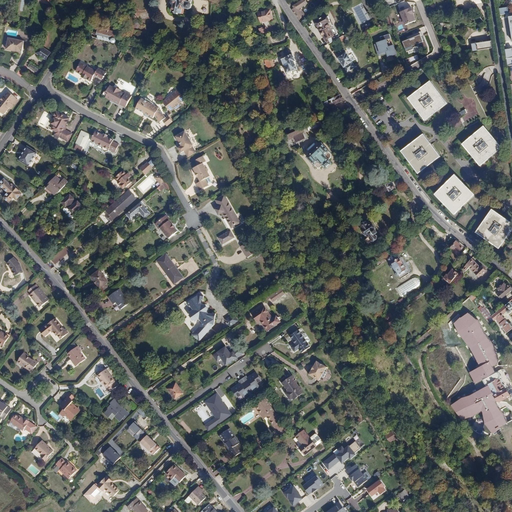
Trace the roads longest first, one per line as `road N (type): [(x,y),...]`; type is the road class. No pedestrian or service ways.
road 1 (tertiary): [(0,225),(74,303),(238,511)]
road 2 (tertiary): [(511,274),(427,207),(281,0)]
road 3 (residential): [(40,86),(158,147),(193,219)]
road 4 (residential): [(511,128),(493,0)]
